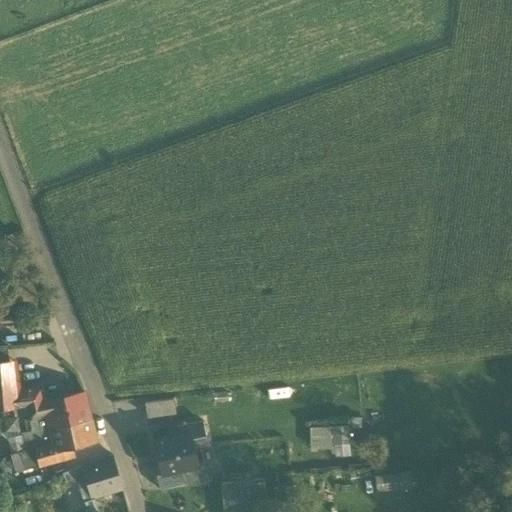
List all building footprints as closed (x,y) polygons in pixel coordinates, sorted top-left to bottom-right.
[(0,408),(14,407),(11,391),(7,363),(0,363),(0,408)] [(39,390),(11,391),(14,407),(22,406),(25,408),(28,419),(44,415),(41,400),(39,390)] [(85,392),(65,396),(71,423),(91,419),(86,398),(85,392)] [(65,396),(41,400),(44,415),(47,428),(50,427),(71,423),(65,396)] [(145,402),(147,417),(175,413),(172,399),(145,402)] [(96,442),(91,419),(71,423),(50,427),(53,443),(55,450),(72,447),(96,442)] [(160,475),(180,469),(199,464),(198,462),(192,438),(205,435),(202,422),(166,429),(168,437),(153,440),(160,474),(160,475)] [(328,446),(327,424),(305,425),(306,447),(328,446)] [(341,443),(342,424),(329,424),(328,443),(341,443)] [(0,461),(0,476),(0,478),(75,459),(72,447),(55,450),(53,443),(35,447),(34,443),(19,447),(21,456),(0,461)] [(84,479),(90,500),(122,490),(111,455),(81,466),(84,479)] [(204,461),(198,462),(199,464),(180,469),(184,486),(208,482),(204,461)] [(65,472),(68,483),(84,479),(81,466),(65,472)] [(156,475),(159,490),(184,486),(180,469),(160,475),(160,474),(156,475)] [(408,486),(407,470),(370,472),(371,488),(408,486)] [(222,483),(225,511),(235,511),(257,510),(253,480),(222,483)] [(1,489),(3,495),(11,492),(9,486),(1,489)]
